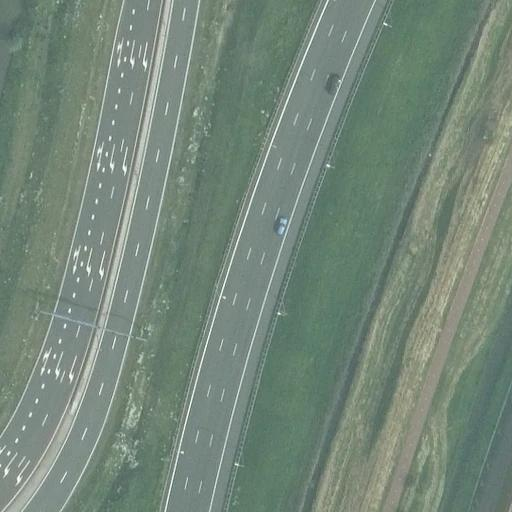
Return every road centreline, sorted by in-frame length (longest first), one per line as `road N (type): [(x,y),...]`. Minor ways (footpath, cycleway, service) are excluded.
road 1 (motorway): [(187,511),(238,309),(353,0)]
road 2 (primary): [(41,511),(98,405),(114,352),(185,0)]
road 3 (primary): [(139,0),(49,350),(0,453)]
